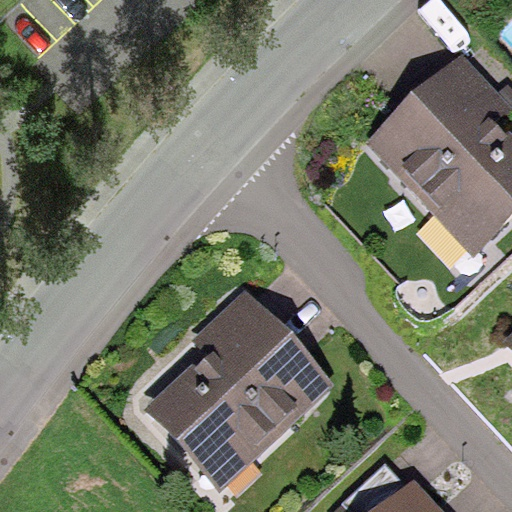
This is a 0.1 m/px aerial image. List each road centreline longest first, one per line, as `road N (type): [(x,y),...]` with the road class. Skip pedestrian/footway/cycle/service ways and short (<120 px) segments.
road 1 (residential): [(219,144),(511,488)]
road 2 (residential): [(0,403),(219,144)]
road 3 (residential): [(219,144),(354,0)]
